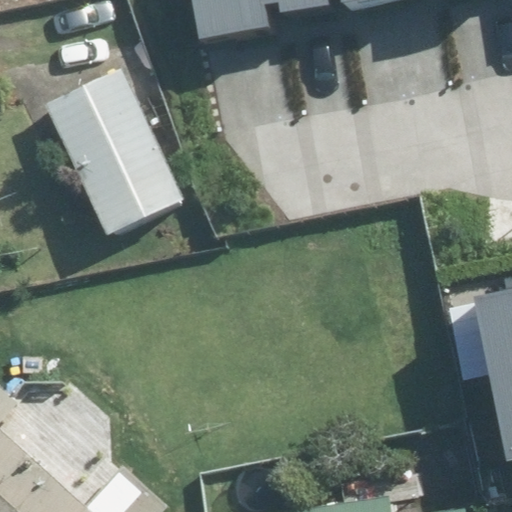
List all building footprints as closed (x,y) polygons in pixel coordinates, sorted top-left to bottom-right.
[(192,0),(200,38),(270,24),(266,4),(279,2),(281,11),(328,2),(327,0),(192,0)] [(138,66),(61,105),(125,234),(202,196),(138,66)] [(511,290),(477,298),(509,459),(511,458),(511,290)] [(27,406),(0,381),(0,511),(103,511),(9,426),(27,406)] [(477,511),(474,488),(296,511),(477,511)]
